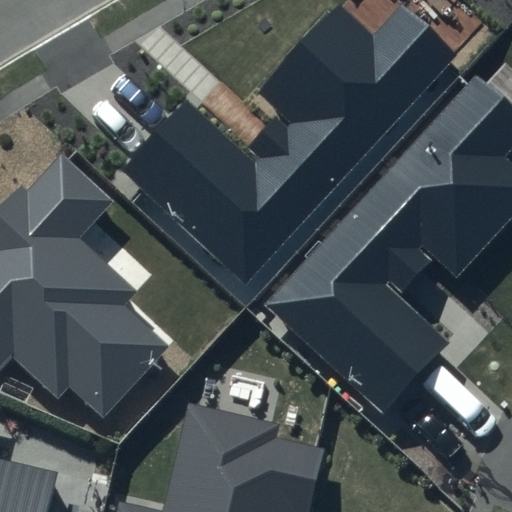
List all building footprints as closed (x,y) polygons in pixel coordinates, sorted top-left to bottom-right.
[(455,55),(399,4),(372,34),(340,4),(258,91),(282,113),(243,155),(186,103),(124,169),(246,281),(455,55)] [(511,108),(476,75),(262,305),(382,415),(450,343),(398,295),(431,258),(454,279),(511,215),(511,163),(505,157),(511,149),(511,108)] [(0,369),(13,355),(58,397),(70,384),(103,415),(166,347),(124,308),(137,293),(78,239),(112,202),(61,155),(26,193),(20,187),(0,208),(0,369)] [(279,423),(187,402),(162,510),(117,499),(114,511),(307,511),(322,449),(275,439),(279,423)] [(0,511),(51,511),(61,472),(0,456),(0,511)]
